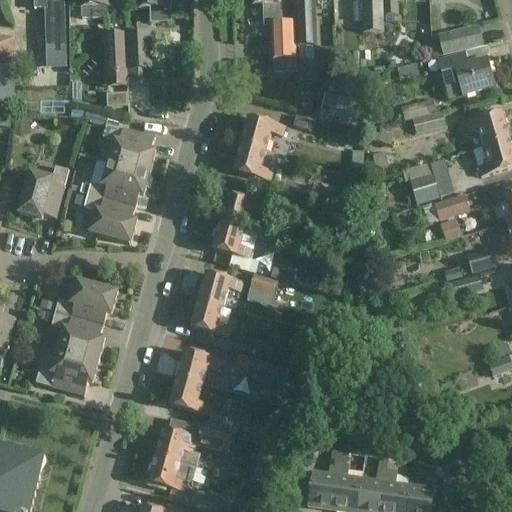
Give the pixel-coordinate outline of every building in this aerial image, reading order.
[(47,49),(66,49),(63,0),(12,0),(13,1),(23,0),(23,1),(35,1),(35,11),(45,11),(46,32),(47,49)] [(81,0),(82,10),(92,10),(92,21),(107,21),(107,9),(110,9),(109,0),(81,0)] [(138,0),(138,10),(150,10),(150,22),(169,22),(168,9),(171,9),(170,0),(138,0)] [(251,0),(252,8),(262,8),(263,18),(278,18),(278,8),(281,8),(280,0),(251,0)] [(383,0),(361,0),(363,36),(384,35),(383,0)] [(397,0),(384,0),(385,18),(398,18),(397,0)] [(316,7),(309,7),(298,8),(299,51),(317,50),(316,7)] [(273,63),(295,62),(297,62),(295,25),(270,26),(271,63),(273,63)] [(478,29),(438,39),(442,58),(483,49),(478,29)] [(130,73),(144,72),(153,72),(151,34),(125,35),(127,73),(130,73)] [(125,37),(107,38),(110,90),(127,89),(125,37)] [(0,129),(7,131),(16,65),(10,64),(13,44),(0,41),(0,129)] [(465,55),(437,61),(449,103),(495,89),(487,63),(468,68),(465,55)] [(296,76),(295,62),(273,63),(274,77),(296,76)] [(317,62),(297,63),(298,86),(318,84),(317,62)] [(144,72),(130,73),(130,86),(145,86),(144,72)] [(358,80),(338,85),(341,97),(361,92),(358,80)] [(330,97),(325,119),(352,126),(353,123),(370,121),(368,102),(355,103),(330,97)] [(432,103),(401,111),(404,122),(435,114),(432,103)] [(71,120),(85,122),(86,113),(73,111),(71,120)] [(85,124),(105,129),(108,117),(87,112),(85,124)] [(442,115),(413,122),(417,136),(446,129),(442,115)] [(485,150),(510,143),(502,115),(465,125),(468,135),(480,131),(485,150)] [(315,123),(296,118),(293,129),(312,133),(315,123)] [(241,146),(266,153),(271,137),(282,140),(285,130),(249,120),(241,146)] [(37,121),(15,121),(15,137),(30,137),(30,130),(37,130),(37,121)] [(109,166),(151,177),(157,154),(152,153),(156,141),(107,128),(103,141),(115,144),(109,166)] [(363,134),(349,131),(347,141),(360,144),(363,134)] [(511,149),(510,143),(485,150),(490,166),(479,170),(481,179),(511,169),(511,149)] [(266,153),(241,146),(234,175),(270,185),(272,175),(261,172),(266,153)] [(363,154),(353,154),(352,170),(363,171),(363,154)] [(383,156),(372,158),(376,172),(387,170),(383,156)] [(151,177),(109,166),(103,188),(91,185),(90,188),(84,186),(81,196),(88,198),(136,211),(140,199),(144,200),(151,177)] [(30,175),(19,217),(43,223),(44,219),(56,222),(70,173),(56,170),(53,181),(30,175)] [(441,201),(434,177),(411,184),(417,207),(441,201)] [(309,190),(287,184),(283,200),(305,205),(309,190)] [(507,226),(511,224),(511,195),(488,203),(491,212),(502,209),(507,226)] [(337,215),(340,204),(340,202),(321,196),(317,209),(337,215)] [(220,225),(245,232),(250,214),(261,217),(264,207),(228,197),(220,225)] [(466,197),(435,207),(440,224),(471,215),(466,197)] [(136,211),(88,198),(84,211),(96,214),(90,236),(131,247),(138,224),(133,223),(136,211)] [(340,204),(337,215),(357,220),(360,209),(340,204)] [(305,207),(296,205),(293,215),(302,218),(305,207)] [(457,223),(441,229),(446,244),(462,238),(457,223)] [(511,224),(507,226),(511,242),(511,243),(501,247),(504,257),(511,254),(511,224)] [(245,232),(220,225),(213,252),(249,261),(252,252),(240,249),(245,232)] [(491,254),(468,260),(472,276),(495,270),(491,254)] [(372,270),(372,264),(359,262),(358,269),(372,270)] [(459,270),(443,274),(446,283),(462,279),(459,270)] [(275,271),(272,280),(291,285),(293,276),(275,271)] [(206,275),(199,302),(224,309),(229,292),(240,295),(243,285),(206,275)] [(250,293),(275,299),(279,284),(254,278),(250,293)] [(481,293),(477,278),(455,284),(459,299),(481,293)] [(59,303),(56,316),(104,329),(107,317),(112,319),(119,295),(77,284),(71,306),(59,303)] [(40,310),(52,313),(55,306),(43,302),(40,310)] [(224,309),(199,302),(192,330),(228,340),(230,330),(219,327),(224,309)] [(0,312),(0,369),(2,370),(15,322),(3,318),(4,314),(0,312)] [(46,324),(53,325),(56,316),(49,314),(46,324)] [(104,329),(56,316),(53,325),(52,329),(64,332),(58,354),(100,365),(106,342),(101,341),(104,329)] [(19,323),(16,334),(23,337),(26,325),(19,323)] [(372,328),(356,326),(355,338),(370,340),(372,328)] [(308,339),(294,335),(291,347),(305,350),(308,339)] [(275,351),(248,345),(245,356),(272,363),(275,351)] [(511,355),(508,347),(498,351),(502,359),(511,355)] [(178,380),(203,387),(208,371),(219,374),(222,363),(186,353),(178,380)] [(100,365),(58,354),(52,375),(40,372),(36,386),(85,399),(89,387),(93,388),(100,365)] [(287,388),(292,371),(238,356),(233,373),(287,388)] [(511,373),(511,366),(510,361),(489,368),(493,381),(511,373)] [(203,387),(178,380),(171,408),(207,418),(209,408),(198,405),(203,387)] [(432,401),(424,385),(412,391),(421,407),(432,401)] [(38,402),(53,404),(55,392),(40,390),(38,402)] [(292,397),(279,393),(276,405),(289,408),(292,397)] [(233,437),(208,430),(207,430),(207,431),(202,430),(199,441),(165,431),(157,457),(197,468),(200,456),(196,456),(198,450),(227,458),(233,437)] [(280,438),(255,431),(251,443),(277,450),(280,438)] [(0,511),(33,511),(48,460),(0,447),(0,511)] [(258,459),(274,463),(278,451),(261,447),(258,459)] [(314,475),(309,510),(323,511),(333,511),(340,466),(342,454),(332,453),(329,477),(314,475)] [(197,468),(157,457),(149,486),(171,492),(168,502),(191,509),(201,511),(216,511),(220,500),(187,490),(188,486),(192,487),(197,468)] [(350,467),(340,466),(333,511),(357,511),(362,481),(348,479),(350,467)] [(377,483),(362,481),(357,511),(382,511),(388,473),(378,471),(377,483)] [(397,474),(388,473),(382,511),(406,511),(410,488),(395,486),(397,474)] [(410,488),(406,511),(431,511),(435,491),(434,491),(436,479),(426,478),(424,490),(410,488)]
